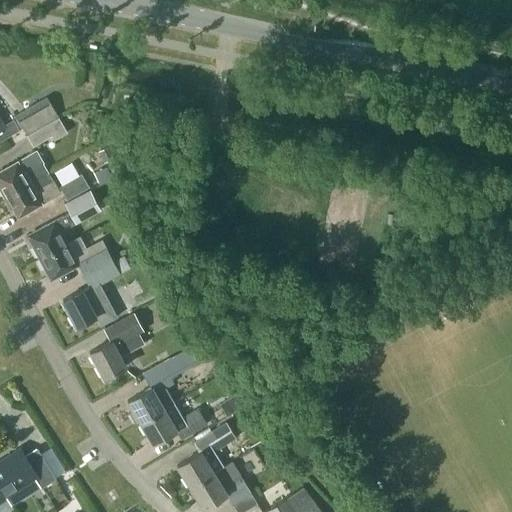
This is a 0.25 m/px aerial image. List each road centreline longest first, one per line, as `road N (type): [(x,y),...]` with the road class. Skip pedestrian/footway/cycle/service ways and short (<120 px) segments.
road 1 (secondary): [(511,83),(101,0)]
road 2 (residential): [(170,511),(109,446),(0,257)]
